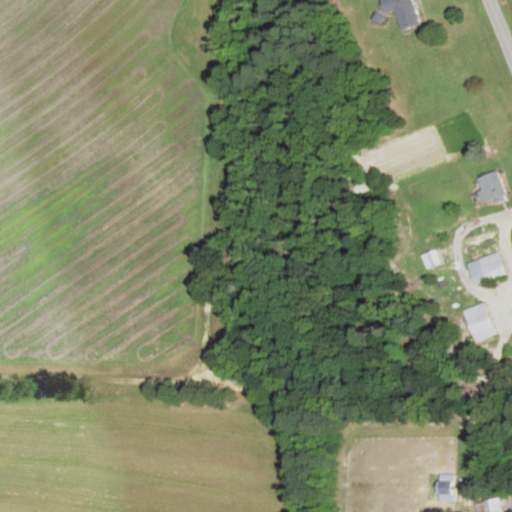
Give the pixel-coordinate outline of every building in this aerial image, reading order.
[(422,24),(414,0),(385,0),(390,13),(400,10),(406,29),(422,24)] [(488,205),(510,197),(501,170),(479,178),(488,205)] [(509,273),(501,251),(470,262),(479,284),(509,273)] [(466,310),(478,341),(499,333),(487,301),(466,310)] [(271,369),(231,368),(231,382),(270,382),(271,369)] [(478,503),(480,511),(511,511),(511,499),(510,494),(478,503)]
